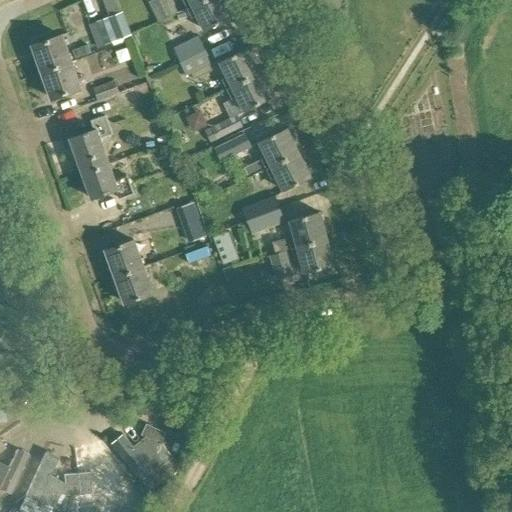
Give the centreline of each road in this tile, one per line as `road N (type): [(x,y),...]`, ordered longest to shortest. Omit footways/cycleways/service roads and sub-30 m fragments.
road 1 (residential): [(129,345),(106,337),(92,319),(0,74)]
road 2 (residential): [(395,254),(377,281),(358,290),(129,345)]
road 3 (residential): [(395,254),(395,229),(278,0)]
road 4 (track): [(173,511),(280,313)]
road 5 (residential): [(129,345),(117,395),(101,409),(59,418),(33,403)]
